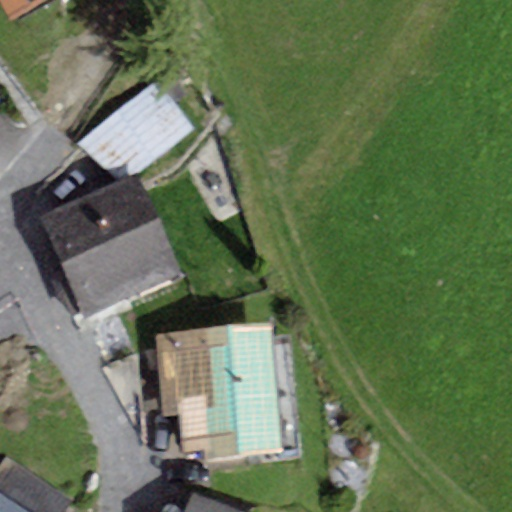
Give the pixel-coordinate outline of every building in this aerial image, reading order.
[(0,0),(0,4),(11,23),(49,0),(0,0)] [(156,84),(79,143),(119,178),(145,167),(195,128),(156,84)] [(86,319),(181,278),(138,177),(43,218),(86,319)] [(183,452),(204,450),(204,459),(280,453),(270,326),(156,334),(162,418),(181,417),(183,452)] [(0,467),(0,493),(28,511),(58,511),(67,498),(6,458),(0,467)] [(245,511),(193,491),(184,511),(245,511)] [(0,511),(28,511),(0,493),(0,511)]
